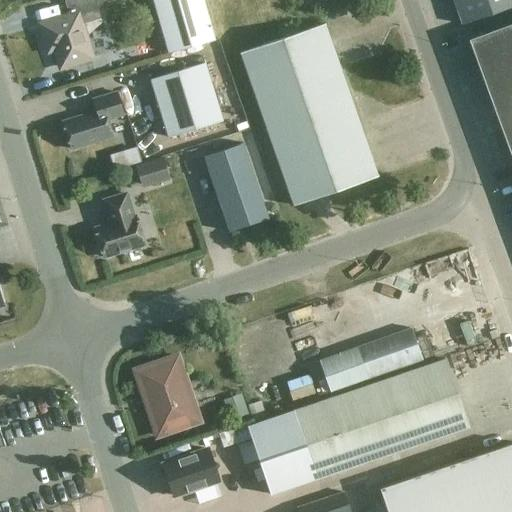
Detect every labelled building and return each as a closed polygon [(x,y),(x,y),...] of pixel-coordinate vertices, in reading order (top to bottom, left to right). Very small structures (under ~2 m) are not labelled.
[(65,68),(75,65),(77,62),(91,58),(80,24),(100,18),(94,0),(68,0),(64,1),(69,16),(41,25),(46,43),(52,41),(55,51),(54,54),(57,64),(60,65),(60,67),(63,67),(65,68)] [(202,0),(152,0),(168,53),(214,40),(202,0)] [(511,0),(453,0),(462,24),(511,6),(511,0)] [(293,206),(378,176),(324,23),(240,53),(293,206)] [(511,23),(468,39),(511,159),(511,23)] [(168,137),(222,121),(204,63),(150,79),(168,137)] [(123,115),(116,92),(93,99),(96,111),(62,122),(70,149),(112,137),(107,120),(123,115)] [(209,151),(233,228),(272,216),(248,139),(209,151)] [(142,188),(170,179),(163,157),(135,166),(142,188)] [(104,257),(144,245),(135,216),(133,217),(126,194),(103,201),(110,224),(95,228),(104,257)] [(311,274),(342,264),(338,253),(307,263),(311,274)] [(330,392),(422,359),(411,328),(319,361),(330,392)] [(199,421),(199,416),(197,411),(194,407),(177,356),(134,371),(144,398),(150,396),(153,405),(152,408),(156,418),(158,419),(163,434),(185,426),(190,427),(195,425),(199,421)] [(445,359),(293,410),(247,426),(270,494),(316,478),(316,479),(468,427),(445,359)] [(160,448),(163,460),(183,454),(180,443),(160,448)] [(511,511),(511,443),(379,488),(387,511),(511,511)] [(163,464),(173,496),(219,481),(208,449),(163,464)] [(297,511),(350,511),(344,491),(296,507),(297,511)]
